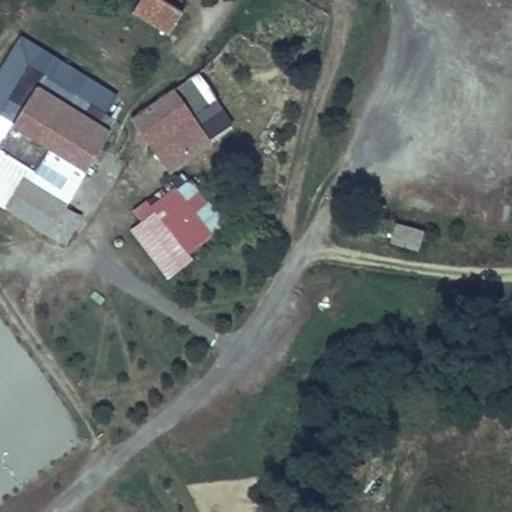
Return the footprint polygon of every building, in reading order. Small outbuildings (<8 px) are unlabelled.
[(177,9),(164,1),(164,0),(140,0),(133,13),(170,34),(183,13),(177,9)] [(177,9),(181,1),(179,0),(164,0),(164,1),(177,9)] [(117,122),(43,77),(35,90),(109,135),(117,122)] [(151,147),(203,111),(184,84),(132,120),(151,147)] [(109,135),(35,90),(34,90),(11,127),(86,173),(109,135)] [(0,145),(11,129),(0,122),(0,145)] [(86,173),(11,127),(11,129),(0,145),(0,150),(18,162),(73,195),(86,173)] [(0,168),(10,174),(18,162),(0,150),(0,168)] [(65,208),(10,174),(0,168),(0,179),(17,190),(14,196),(56,221),(56,222),(65,208)] [(167,275),(229,223),(187,174),(148,208),(150,210),(128,229),(167,275)] [(405,194),(402,209),(430,215),(433,200),(405,194)] [(56,221),(14,196),(6,209),(46,235),(56,221)] [(69,229),(78,215),(65,208),(56,222),(69,229)] [(420,245),(422,226),(399,224),(397,242),(420,245)]
